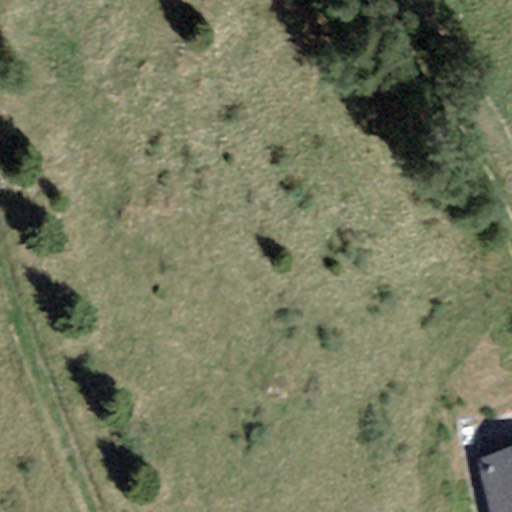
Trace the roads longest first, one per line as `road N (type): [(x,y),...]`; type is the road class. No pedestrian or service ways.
road 1 (track): [(0,137),(10,138),(147,511)]
road 2 (track): [(379,0),(511,222)]
